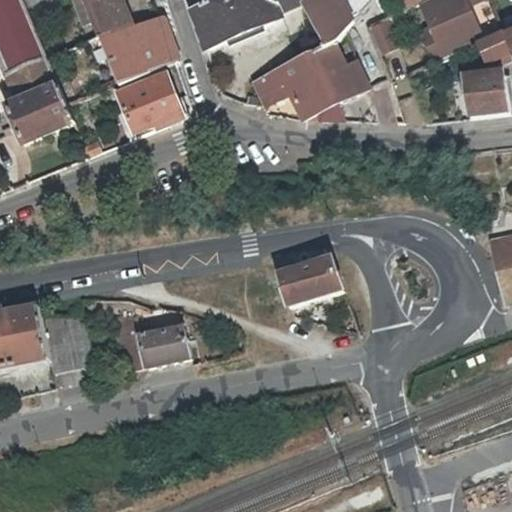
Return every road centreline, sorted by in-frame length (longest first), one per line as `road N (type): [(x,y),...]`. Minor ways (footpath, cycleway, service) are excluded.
road 1 (unclassified): [(0,437),(378,353)]
road 2 (residential): [(0,292),(342,230)]
road 3 (residential): [(216,132),(402,143),(511,134)]
road 4 (residential): [(0,213),(216,132)]
road 5 (unclassified): [(464,301),(466,281),(444,237),(403,225),(342,230)]
road 6 (residential): [(173,0),(216,132)]
road 7 (residential): [(378,353),(408,487)]
road 8 (residential): [(342,230),(365,246),(379,294),(378,353)]
